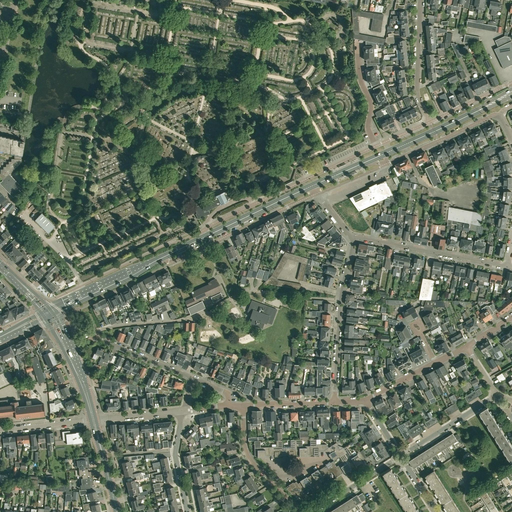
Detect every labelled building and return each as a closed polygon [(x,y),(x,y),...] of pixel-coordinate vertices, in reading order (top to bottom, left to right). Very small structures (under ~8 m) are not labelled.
[(435,5),(436,0),(428,0),(428,3),(432,4),(431,11),(435,12),(435,10),(435,5)] [(451,11),(452,5),(452,0),(444,0),(444,3),(449,4),(447,14),(450,14),(451,11)] [(458,7),(459,0),(453,0),(453,5),(452,5),(451,11),(457,12),(457,10),(460,11),(460,8),(458,7)] [(478,12),(480,0),(474,0),(474,5),(470,5),(469,11),(473,12),(473,9),(476,9),(476,12),(478,12)] [(500,11),(501,3),(500,3),(500,2),(498,1),(498,2),(496,2),(493,15),(493,18),(496,18),(497,10),(500,11)] [(375,8),(375,12),(382,13),(383,7),(376,5),(375,8)] [(429,22),(434,22),(439,22),(441,14),(438,13),(437,19),(435,18),(429,18),(429,22)] [(498,47),(494,49),(504,69),(511,65),(511,41),(510,37),(505,36),(495,41),(498,47)] [(364,53),(374,53),(374,49),(376,49),(376,44),(370,43),(371,47),(364,47),(364,48),(363,48),(363,51),(364,51),(364,53)] [(464,56),(469,53),(466,46),(457,50),(454,43),(451,43),(459,59),(462,57),(461,56),(463,55),(464,56)] [(374,53),(364,53),(364,55),(363,56),(363,59),(364,59),(364,60),(371,60),(371,64),(379,64),(379,58),(376,58),(376,57),(374,57),(374,53)] [(366,76),(376,74),(376,70),(378,70),(377,65),(371,65),(372,68),(365,70),(364,70),(365,74),(366,74),(366,76)] [(497,79),(495,76),(496,75),(493,70),(489,72),(492,77),(489,78),(493,86),(497,84),(498,83),(499,83),(497,79)] [(376,74),(366,76),(367,78),(365,78),(366,82),(367,82),(374,81),(375,85),(380,83),(379,77),(377,78),(376,74)] [(486,78),(484,79),(482,75),(479,76),(480,78),(481,81),(485,90),(490,87),(486,78)] [(479,87),(475,78),(472,79),(475,84),(473,85),(477,94),(477,93),(478,94),(480,93),(480,92),(481,92),(478,87),(479,87)] [(485,90),(481,81),(480,78),(478,79),(477,78),(475,78),(479,87),(478,87),(481,92),(482,91),(482,92),(483,92),(485,91),(485,90)] [(439,81),(431,85),(434,92),(442,88),(439,81)] [(474,96),(470,89),(468,83),(465,85),(466,88),(463,89),(464,92),(465,92),(469,99),(470,99),(472,98),(471,98),(472,97),(474,96),(474,97),(474,96)] [(376,99),(385,95),(383,91),(385,91),(382,84),(377,87),(379,90),(373,93),(373,94),(372,95),(374,98),(375,97),(376,99)] [(466,100),(464,95),(461,87),(458,88),(461,93),(457,95),(461,103),(462,103),(464,102),(464,101),(466,100)] [(452,95),(449,97),(450,100),(451,103),(453,107),(459,104),(457,100),(456,97),(454,92),(452,89),(450,90),(451,93),(452,95)] [(450,109),(446,101),(448,100),(445,93),(439,96),(442,103),(440,104),(444,112),(450,109)] [(385,95),(376,99),(376,101),(375,102),(377,105),(378,105),(388,101),(385,95)] [(404,100),(407,108),(409,111),(412,117),(417,115),(414,108),(411,110),(408,103),(411,101),(409,96),(403,99),(404,100)] [(388,114),(392,113),(389,106),(383,108),(381,109),(382,112),(386,110),(388,114)] [(412,117),(409,111),(407,108),(402,111),(403,114),(406,120),(412,117)] [(400,123),(406,120),(403,114),(397,116),(400,123)] [(395,125),(391,115),(387,117),(388,119),(385,120),(390,128),(395,125)] [(388,129),(390,128),(385,120),(380,123),(384,131),(386,130),(389,129),(388,129)] [(497,131),(496,129),(495,127),(496,127),(495,124),(494,125),(494,124),(489,127),(495,139),(497,143),(500,149),(503,147),(502,145),(501,145),(495,133),(497,131)] [(9,174),(21,163),(27,129),(12,125),(11,130),(14,131),(14,130),(22,132),(20,141),(17,141),(17,140),(13,140),(13,139),(9,139),(9,138),(6,138),(6,137),(2,137),(2,136),(0,136),(0,150),(3,151),(3,152),(7,152),(7,153),(10,153),(10,154),(14,154),(14,159),(11,159),(12,159),(11,162),(9,162),(9,164),(6,164),(6,167),(3,167),(3,170),(1,170),(1,172),(0,172),(0,173),(1,173),(0,173),(0,177),(2,180),(0,182),(0,183),(14,198),(20,192),(19,191),(22,188),(9,174)] [(493,140),(495,139),(489,127),(487,128),(486,127),(484,128),(484,129),(487,136),(490,135),(493,140)] [(485,137),(483,135),(481,130),(481,131),(480,130),(478,131),(478,132),(476,133),(482,145),(484,144),(482,139),(485,137)] [(480,146),(482,145),(476,133),(474,134),(474,133),(471,134),(472,135),(471,135),(475,142),(477,141),(480,146)] [(472,143),(471,141),(469,136),(468,137),(468,136),(465,137),(466,138),(464,139),(470,151),(472,150),(469,145),(472,143)] [(467,152),(470,151),(464,139),(461,140),(461,139),(459,140),(459,141),(462,148),(465,147),(467,152)] [(459,149),(458,147),(456,142),(456,143),(455,142),(453,143),(453,144),(451,145),(457,157),(458,160),(460,159),(457,151),(459,149)] [(493,152),(500,149),(497,143),(490,146),(491,148),(493,152)] [(455,158),(457,157),(451,145),(449,146),(449,145),(446,146),(447,147),(446,147),(449,154),(452,153),(455,158)] [(448,158),(446,153),(443,148),(443,149),(443,148),(440,149),(441,150),(438,151),(444,163),(447,162),(445,159),(448,158)] [(499,154),(493,156),(494,159),(507,154),(507,152),(506,149),(498,152),(499,154)] [(444,163),(438,151),(436,152),(436,151),(434,152),(434,153),(435,155),(437,160),(440,159),(442,164),(444,168),(446,167),(444,163)] [(422,153),(419,155),(422,162),(426,160),(428,164),(431,162),(430,160),(429,160),(425,152),(422,153)] [(497,160),(498,163),(509,159),(509,158),(510,158),(509,155),(508,156),(507,154),(494,159),(495,161),(497,160)] [(415,157),(413,158),(418,169),(420,168),(419,164),(422,162),(419,155),(415,156),(415,157)] [(405,161),(402,162),(409,176),(411,175),(408,168),(412,166),(408,159),(407,160),(407,159),(405,160),(405,161)] [(397,165),(396,165),(400,172),(404,170),(407,177),(409,176),(402,162),(400,164),(399,163),(397,164),(397,165)] [(440,178),(439,176),(433,164),(425,168),(427,172),(425,173),(426,176),(428,175),(434,187),(442,183),(440,178)] [(448,171),(449,174),(456,171),(454,168),(453,165),(450,167),(451,167),(447,169),(448,171)] [(391,196),(393,195),(386,181),(387,181),(386,181),(350,198),(359,211),(391,196)] [(232,199),(229,194),(228,191),(224,193),(224,192),(223,193),(225,197),(227,202),(228,201),(228,200),(232,199)] [(227,202),(225,197),(223,193),(220,194),(217,196),(221,204),(224,203),(227,202)] [(206,215),(207,215),(209,214),(210,214),(208,210),(220,204),(220,205),(221,204),(217,196),(216,196),(216,197),(201,204),(201,205),(199,206),(198,205),(196,206),(197,207),(194,208),(197,213),(196,214),(198,219),(200,218),(199,218),(206,215)] [(3,206),(9,200),(6,198),(0,204),(1,205),(3,206)] [(6,210),(6,209),(11,203),(9,200),(3,206),(2,207),(6,210)] [(306,206),(305,209),(309,214),(312,212),(314,215),(311,217),(313,219),(322,212),(318,207),(318,208),(315,204),(312,206),(309,203),(306,206)] [(448,219),(452,219),(457,220),(481,225),(482,213),(449,206),(448,219)] [(322,212),(313,219),(314,221),(317,219),(319,222),(325,217),(322,212)] [(55,227),(42,213),(35,220),(48,234),(55,227)] [(298,221),(297,217),(294,213),(287,217),(290,223),(288,224),(291,230),(296,228),(294,224),(293,223),(298,221)] [(380,227),(379,232),(384,232),(387,215),(385,214),(385,213),(383,213),(383,217),(383,218),(382,221),(383,221),(382,222),(381,222),(381,223),(382,223),(381,228),(380,227)] [(281,214),(276,216),(282,228),(278,243),(282,244),(284,234),(283,232),(284,227),(282,223),(285,221),(281,214)] [(276,216),(271,219),(275,226),(277,225),(279,230),(282,228),(276,216)] [(375,221),(373,228),(377,228),(376,231),(379,232),(380,227),(381,228),(382,223),(381,223),(381,222),(382,222),(383,221),(382,221),(383,218),(383,217),(379,217),(378,222),(375,221)] [(264,221),(269,233),(275,230),(274,227),(273,226),(270,219),(264,221)] [(325,231),(325,230),(332,225),(328,219),(320,225),(323,229),(320,231),(322,233),(325,231)] [(411,227),(410,226),(412,220),(409,220),(407,231),(404,230),(402,238),(406,239),(408,239),(408,240),(411,227)] [(487,220),(487,222),(491,223),(497,224),(497,227),(500,227),(505,228),(506,228),(506,225),(505,225),(506,223),(492,221),(487,220)] [(259,226),(258,227),(262,235),(264,238),(265,238),(268,237),(268,236),(267,233),(268,232),(264,224),(261,225),(261,224),(259,225),(259,226)] [(438,234),(439,226),(432,224),(430,233),(438,234)] [(255,228),(252,229),(256,237),(255,238),(256,240),(255,242),(258,243),(259,238),(258,237),(262,235),(258,227),(257,227),(256,226),(254,227),(255,228)] [(305,235),(309,232),(304,226),(298,231),(305,235)] [(329,233),(316,243),(318,243),(320,244),(322,242),(324,240),(326,239),(336,230),(333,226),(327,231),(329,233)] [(418,236),(416,236),(414,243),(421,245),(424,229),(424,227),(421,226),(420,232),(418,233),(418,236)] [(0,246),(1,247),(5,244),(7,242),(5,240),(10,234),(6,230),(4,233),(5,234),(2,237),(1,236),(0,237),(0,246)] [(336,238),(340,235),(336,230),(326,239),(324,240),(322,242),(320,244),(323,245),(327,241),(332,237),(334,239),(336,238)] [(449,239),(448,245),(453,246),(456,232),(456,231),(453,231),(452,231),(451,235),(449,236),(448,239),(449,239)] [(254,239),(253,236),(251,232),(250,232),(249,232),(248,232),(248,233),(247,233),(247,234),(245,235),(245,234),(248,242),(247,247),(251,249),(252,241),(252,240),(254,239)] [(309,232),(305,235),(300,238),(312,242),(315,239),(309,232)] [(246,241),(242,233),(235,236),(236,238),(232,240),(236,248),(240,246),(239,244),(246,241)] [(327,246),(334,248),(339,249),(339,248),(343,245),(346,246),(347,243),(344,239),(344,240),(341,236),(337,239),(334,241),(327,246)] [(11,257),(18,250),(15,247),(20,242),(16,238),(8,246),(10,248),(6,252),(11,257)] [(445,240),(436,238),(435,248),(443,249),(445,240)] [(496,252),(497,252),(496,254),(497,255),(500,256),(500,255),(503,256),(505,244),(501,243),(500,247),(497,247),(496,252)] [(370,250),(374,251),(375,247),(360,244),(358,252),(366,253),(369,253),(370,250)] [(235,252),(234,250),(232,246),(225,249),(230,258),(235,256),(238,261),(242,259),(240,256),(238,251),(235,252)] [(18,250),(11,257),(15,262),(19,258),(22,260),(27,255),(23,251),(21,253),(18,250)] [(344,252),(339,251),(336,250),(336,253),(331,252),(330,255),(335,256),(335,257),(342,259),(344,252)] [(36,261),(40,257),(43,254),(41,252),(34,259),(36,261)] [(23,270),(26,266),(29,264),(27,261),(29,259),(26,256),(24,258),(25,259),(19,265),(23,270)] [(40,257),(36,261),(33,264),(34,266),(42,259),(40,257)] [(342,260),(337,259),(331,257),(329,261),(326,260),(325,263),(331,265),(331,264),(340,266),(342,260)] [(369,264),(368,264),(369,258),(364,257),(363,260),(357,259),(355,264),(364,266),(369,267),(370,265),(369,264)] [(409,268),(410,264),(410,263),(411,258),(406,257),(404,264),(403,270),(403,272),(402,272),(402,276),(406,277),(406,273),(405,273),(405,271),(406,268),(409,268)] [(420,267),(421,264),(421,259),(414,258),(413,264),(412,270),(412,271),(416,272),(417,267),(420,267)] [(252,261),(249,270),(257,272),(259,263),(252,261)] [(441,270),(441,268),(442,263),(434,261),(433,269),(432,273),(438,274),(437,277),(440,278),(442,270),(441,270)] [(328,265),(324,264),(322,263),(321,267),(327,269),(326,273),(335,275),(336,274),(336,272),(335,272),(335,271),(335,269),(336,269),(336,268),(327,266),(328,265)] [(53,264),(47,271),(49,273),(50,271),(55,266),(53,264)] [(369,267),(364,266),(355,264),(354,270),(361,271),(360,274),(366,276),(367,270),(368,270),(369,270),(369,267)] [(32,276),(38,271),(34,266),(28,272),(32,276)] [(474,269),(471,268),(471,269),(470,269),(468,269),(468,268),(466,276),(465,280),(465,282),(469,283),(470,277),(473,277),(474,269)] [(38,271),(32,276),(37,281),(40,278),(45,273),(40,269),(38,271)] [(259,269),(256,278),(261,279),(264,271),(259,269)] [(47,278),(52,273),(50,271),(42,280),(43,281),(41,284),(45,289),(51,283),(47,278)] [(264,271),(261,279),(262,279),(266,281),(267,280),(268,279),(270,272),(264,271)] [(165,273),(163,274),(169,287),(171,285),(169,281),(171,279),(168,272),(167,272),(166,273),(165,273)] [(480,287),(481,287),(480,292),(482,293),(484,284),(484,281),(488,282),(489,278),(490,273),(483,272),(480,287)] [(158,277),(160,282),(161,284),(164,283),(166,288),(169,287),(163,274),(161,276),(160,275),(158,276),(158,277)] [(493,282),(495,283),(497,275),(492,274),(490,283),(490,286),(488,287),(487,292),(490,292),(491,286),(492,286),(493,282)] [(154,275),(149,277),(155,289),(157,288),(156,286),(159,285),(158,282),(154,275)] [(266,281),(264,283),(278,286),(279,280),(276,278),(271,276),(268,279),(267,280),(266,281)] [(351,283),(364,285),(365,277),(359,276),(359,279),(352,278),(351,283)] [(149,277),(143,280),(147,287),(149,291),(152,289),(152,290),(155,289),(149,277)] [(331,287),(332,282),(320,279),(318,278),(317,281),(322,282),(321,286),(323,286),(324,285),(331,287)] [(435,280),(427,279),(423,278),(419,300),(431,300),(432,294),(435,280)] [(221,293),(222,293),(215,279),(209,282),(210,282),(211,283),(209,284),(208,284),(209,284),(191,292),(193,297),(193,298),(185,301),(188,308),(187,308),(190,315),(205,308),(202,301),(201,302),(200,300),(211,295),(212,297),(211,297),(213,302),(223,298),(221,293)] [(55,293),(58,290),(60,288),(57,284),(56,285),(53,281),(51,283),(45,289),(50,293),(51,293),(53,291),(55,293)] [(146,292),(148,291),(142,281),(137,283),(141,293),(143,295),(146,294),(146,292)] [(137,283),(131,286),(135,293),(138,292),(141,296),(143,295),(141,293),(137,283)] [(364,285),(351,283),(350,289),(357,290),(356,293),(362,294),(364,285)] [(10,291),(7,288),(2,294),(0,295),(0,297),(1,299),(0,299),(0,302),(2,301),(5,300),(4,299),(6,297),(11,293),(10,291)] [(125,291),(130,300),(134,299),(135,300),(136,300),(136,298),(132,289),(132,290),(130,291),(129,288),(125,291)] [(126,302),(130,300),(125,291),(121,293),(122,295),(120,296),(124,305),(126,304),(126,302)] [(124,305),(120,296),(118,297),(117,294),(113,297),(117,306),(121,305),(122,306),(124,305)] [(346,301),(360,303),(363,303),(363,301),(357,300),(357,299),(355,299),(354,299),(355,295),(347,294),(346,301)] [(15,304),(10,306),(8,302),(10,301),(8,297),(5,300),(6,302),(9,309),(10,309),(15,319),(21,316),(17,308),(16,305),(15,304)] [(113,308),(117,306),(113,297),(108,299),(109,301),(108,302),(107,301),(112,311),(114,310),(113,308)] [(20,302),(19,303),(14,298),(12,300),(15,304),(16,305),(17,308),(21,316),(28,313),(29,310),(24,306),(20,302)] [(165,298),(158,301),(163,311),(167,310),(164,305),(168,303),(165,298)] [(105,299),(99,302),(104,314),(107,313),(104,308),(108,306),(105,299)] [(158,301),(151,304),(154,310),(158,308),(160,313),(163,311),(158,301)] [(267,323),(271,324),(277,310),(275,309),(275,310),(272,308),(256,302),(255,302),(253,302),(253,301),(252,301),(249,309),(253,310),(250,317),(252,318),(250,324),(262,328),(264,322),(267,323)] [(506,301),(502,305),(506,311),(511,307),(506,301)] [(99,302),(93,304),(96,311),(100,310),(102,315),(105,314),(104,314),(99,302)] [(320,311),(323,312),(324,312),(324,311),(330,311),(331,304),(324,303),(324,306),(320,306),(320,311)] [(502,305),(497,309),(502,314),(506,311),(502,305)] [(493,317),(491,314),(492,314),(494,313),(489,306),(486,306),(482,309),(484,312),(489,320),(490,319),(490,320),(493,319),(492,318),(493,317)] [(416,316),(418,315),(414,307),(408,309),(414,319),(417,318),(416,316)] [(4,314),(8,323),(11,321),(13,319),(8,308),(5,309),(7,312),(4,314)] [(408,321),(410,320),(410,321),(414,319),(408,309),(403,312),(408,321)] [(312,311),(311,316),(318,316),(318,319),(330,320),(330,315),(323,314),(323,312),(320,311),(312,311)] [(474,329),(476,328),(478,327),(479,326),(475,320),(477,319),(475,316),(471,319),(467,311),(464,313),(467,317),(474,329)] [(478,316),(479,315),(482,319),(483,318),(485,322),(489,320),(484,312),(481,314),(479,311),(476,312),(478,316)] [(425,319),(424,320),(425,323),(435,318),(438,316),(437,314),(434,315),(432,312),(424,317),(425,319)] [(464,313),(462,314),(464,319),(466,322),(463,324),(465,328),(466,327),(469,332),(470,331),(470,332),(473,331),(472,330),(474,329),(467,317),(464,313)] [(5,324),(8,323),(4,314),(0,315),(0,314),(0,320),(2,325),(5,324)] [(117,322),(115,318),(114,317),(108,320),(111,325),(117,322)] [(428,325),(429,328),(434,325),(435,328),(441,325),(440,322),(438,323),(435,318),(425,323),(427,326),(428,325)] [(173,329),(173,328),(174,324),(174,323),(166,324),(165,325),(162,333),(164,334),(165,334),(168,329),(173,329)] [(155,330),(162,333),(165,325),(163,324),(162,327),(157,325),(155,330)] [(137,331),(137,329),(139,326),(134,326),(130,335),(127,334),(124,342),(124,343),(126,344),(127,343),(130,345),(134,337),(133,336),(136,331),(137,331)] [(407,328),(406,326),(397,331),(400,336),(410,331),(408,328),(407,328)] [(454,337),(451,339),(455,346),(460,343),(454,331),(452,326),(448,328),(451,334),(452,334),(454,337)] [(41,329),(34,332),(38,341),(43,338),(44,341),(46,341),(46,342),(39,345),(41,348),(43,352),(45,351),(54,347),(49,339),(47,336),(48,336),(43,329),(41,329)] [(123,342),(126,335),(128,330),(125,329),(123,333),(119,332),(116,339),(123,342)] [(456,330),(454,331),(460,343),(466,340),(463,335),(462,333),(458,335),(456,330)] [(400,346),(408,342),(407,339),(412,337),(411,335),(412,334),(410,331),(400,336),(402,341),(399,343),(400,346)] [(140,341),(141,339),(140,337),(139,337),(141,334),(139,333),(137,332),(131,346),(137,348),(140,341)] [(145,349),(147,345),(148,342),(146,341),(149,335),(146,334),(144,340),(143,339),(140,346),(142,347),(141,348),(142,348),(142,349),(143,350),(144,349),(145,349)] [(38,341),(37,341),(34,335),(28,338),(32,345),(36,344),(39,350),(37,351),(38,354),(43,352),(41,348),(39,345),(38,341)] [(511,342),(510,341),(506,335),(501,338),(504,341),(502,343),(507,350),(511,345),(511,342)] [(449,349),(447,345),(445,342),(442,336),(437,338),(440,344),(437,346),(436,346),(438,349),(437,349),(440,353),(443,351),(443,352),(449,349)] [(152,354),(154,349),(155,346),(152,345),(154,339),(152,338),(146,351),(152,354)] [(27,348),(29,347),(31,352),(33,350),(31,345),(30,346),(27,339),(23,340),(23,341),(26,348),(27,348)] [(162,345),(161,345),(163,340),(160,339),(156,348),(153,355),(158,358),(163,348),(162,345)] [(489,340),(484,343),(488,350),(491,349),(493,353),(496,352),(489,340)] [(26,348),(23,341),(16,344),(21,353),(22,356),(24,355),(22,351),(26,349),(26,348)] [(484,343),(479,346),(483,353),(484,353),(486,358),(488,356),(486,352),(488,350),(484,343)] [(21,353),(16,344),(11,346),(16,357),(19,364),(22,363),(20,357),(22,356),(21,353)] [(425,358),(426,358),(422,351),(425,350),(422,344),(419,345),(420,348),(415,350),(420,360),(421,360),(422,361),(425,359),(425,358)] [(10,357),(14,355),(10,347),(9,347),(6,348),(6,349),(4,350),(10,362),(12,366),(15,365),(10,357)] [(173,355),(174,349),(175,347),(171,347),(170,349),(165,347),(161,359),(167,361),(170,354),(173,355)] [(101,356),(101,354),(103,350),(100,348),(100,349),(98,348),(97,351),(96,351),(92,358),(96,360),(98,355),(101,356)] [(174,349),(173,355),(179,357),(176,365),(181,367),(186,355),(177,352),(178,351),(174,349)] [(0,356),(3,362),(6,361),(7,364),(10,362),(4,350),(2,351),(1,350),(0,350),(0,356)] [(412,357),(415,363),(416,363),(417,364),(420,362),(420,361),(420,360),(415,350),(410,353),(409,351),(406,352),(409,358),(412,357)] [(38,354),(39,357),(44,355),(49,367),(52,365),(57,363),(53,356),(54,355),(53,353),(52,353),(52,351),(46,354),(45,351),(43,352),(38,354)] [(114,355),(112,354),(112,353),(108,352),(106,351),(105,353),(103,352),(99,363),(102,364),(103,361),(108,363),(109,360),(111,361),(110,362),(114,363),(117,357),(113,356),(114,355)] [(398,353),(405,367),(411,364),(406,355),(403,356),(401,351),(398,353)] [(494,354),(498,360),(503,357),(499,351),(494,354)] [(397,366),(399,370),(405,367),(398,353),(395,354),(397,358),(398,358),(400,360),(393,364),(395,368),(397,367),(397,366)] [(186,355),(181,367),(186,370),(190,362),(192,356),(187,354),(186,356),(186,355)] [(193,358),(190,365),(194,367),(193,368),(198,371),(203,359),(204,356),(202,355),(200,359),(196,358),(196,359),(193,358)] [(120,369),(124,359),(124,358),(122,357),(121,357),(118,356),(113,370),(116,371),(118,368),(120,369)] [(31,358),(39,383),(45,381),(36,357),(31,358)] [(389,381),(395,378),(391,371),(395,369),(395,368),(393,364),(391,359),(391,358),(387,358),(387,364),(388,364),(389,366),(388,366),(388,370),(384,372),(389,381)] [(492,358),(488,361),(492,369),(497,366),(492,358)] [(203,359),(198,371),(204,373),(207,367),(207,366),(207,367),(205,366),(207,361),(203,359)] [(464,359),(459,362),(469,379),(470,378),(468,374),(469,374),(466,367),(468,366),(464,359)] [(126,360),(123,368),(127,370),(126,373),(128,374),(133,362),(126,360)] [(229,363),(222,381),(227,383),(230,377),(231,374),(228,373),(233,361),(230,360),(229,363)] [(222,370),(220,369),(216,378),(222,381),(229,363),(226,361),(222,370)] [(133,362),(128,374),(130,375),(132,372),(136,373),(139,365),(133,362)] [(459,362),(455,364),(458,371),(460,370),(464,377),(466,380),(469,379),(459,362)] [(214,377),(216,373),(219,364),(216,363),(214,369),(212,368),(209,375),(214,377)] [(250,384),(252,378),(256,367),(252,365),(243,392),(245,393),(247,394),(247,393),(248,394),(252,384),(250,384)] [(444,365),(440,368),(447,381),(449,379),(446,374),(448,373),(444,365)] [(144,375),(145,373),(147,368),(142,366),(141,369),(140,369),(134,381),(138,383),(140,379),(139,379),(141,374),(144,375)] [(317,387),(316,387),(316,390),(316,395),(328,395),(330,393),(330,387),(330,386),(328,386),(328,383),(330,383),(330,380),(327,380),(327,381),(322,381),(322,375),(322,369),(324,369),(324,367),(317,366),(317,369),(317,387)] [(359,383),(359,378),(358,370),(358,367),(355,367),(355,373),(356,373),(356,378),(356,384),(357,384),(359,391),(366,390),(364,382),(359,383)] [(384,382),(382,377),(384,376),(383,376),(382,367),(378,369),(379,372),(375,374),(377,377),(375,378),(379,384),(384,382)] [(440,368),(435,370),(439,378),(442,376),(444,382),(447,381),(440,368)] [(55,378),(62,375),(59,369),(52,372),(55,378)] [(155,381),(156,378),(158,373),(157,372),(156,372),(155,372),(152,371),(149,378),(146,384),(150,386),(153,380),(155,381)] [(434,371),(430,373),(440,393),(442,392),(436,379),(438,378),(434,371)] [(239,379),(241,374),(239,373),(236,378),(233,377),(230,384),(230,385),(233,386),(234,386),(236,387),(239,379)] [(369,388),(374,386),(373,382),(374,381),(373,377),(369,378),(368,373),(362,374),(364,380),(367,379),(369,388)] [(430,373),(425,375),(429,383),(431,382),(438,394),(440,393),(430,373)] [(496,377),(500,382),(505,379),(502,373),(496,377)] [(57,384),(60,383),(64,381),(62,375),(55,378),(57,384)] [(262,388),(263,383),(259,382),(260,380),(261,380),(262,378),(261,377),(256,375),(254,382),(254,381),(252,386),(262,388)] [(452,379),(450,380),(453,385),(459,382),(456,377),(452,379)] [(241,389),(242,389),(245,382),(239,379),(236,387),(238,388),(241,390),(241,389)] [(183,383),(175,381),(172,380),(171,383),(168,383),(167,386),(177,389),(177,388),(182,389),(182,386),(183,386),(184,384),(183,384),(183,383)] [(262,389),(261,396),(268,397),(268,389),(271,390),(271,387),(271,382),(271,380),(267,380),(267,389),(262,389)] [(429,390),(425,384),(423,380),(420,381),(420,380),(418,381),(418,382),(417,383),(421,390),(424,388),(426,391),(425,392),(429,400),(435,397),(430,389),(429,390)] [(137,385),(137,389),(138,395),(139,402),(140,407),(142,407),(142,408),(146,408),(146,406),(145,398),(142,399),(140,386),(137,385)] [(61,398),(65,396),(70,394),(67,386),(61,389),(60,387),(56,389),(57,391),(58,390),(61,398)] [(163,396),(162,390),(167,391),(168,389),(158,386),(157,390),(158,391),(159,391),(160,405),(167,404),(166,396),(163,396)] [(406,388),(406,387),(405,386),(399,389),(400,391),(399,391),(404,399),(401,400),(407,410),(412,407),(408,399),(411,397),(410,396),(411,396),(409,393),(411,391),(409,387),(406,388)] [(157,389),(145,387),(147,399),(148,406),(150,406),(151,406),(152,406),(153,406),(152,398),(150,398),(149,393),(152,392),(152,393),(158,393),(157,389)] [(400,402),(398,397),(396,393),(390,396),(393,402),(389,404),(390,407),(392,410),(398,407),(396,404),(400,402)] [(115,396),(112,396),(113,410),(116,409),(117,410),(119,410),(119,409),(120,409),(119,398),(115,398),(115,396)] [(386,400),(384,401),(382,398),(374,402),(376,406),(375,406),(381,416),(385,414),(386,415),(392,411),(392,410),(390,407),(389,407),(386,400)] [(45,415),(45,410),(44,404),(18,407),(18,401),(16,401),(15,399),(0,400),(0,416),(15,415),(16,419),(45,415)] [(71,410),(71,408),(75,407),(72,399),(66,402),(66,400),(55,405),(55,412),(59,411),(58,406),(59,405),(60,406),(60,407),(61,407),(62,407),(63,407),(66,406),(67,410),(68,410),(69,410),(70,410),(71,410)] [(487,408),(479,413),(487,425),(495,420),(487,408)] [(351,418),(351,425),(351,429),(356,428),(356,422),(360,421),(359,410),(358,411),(358,410),(354,410),(354,411),(351,411),(351,418)] [(275,420),(275,416),(275,411),(266,412),(266,420),(266,423),(266,426),(270,426),(270,424),(272,424),(272,420),(275,420)] [(297,412),(294,412),(293,411),(291,412),(290,412),(290,420),(294,420),(294,427),(298,427),(298,420),(297,420),(297,412)] [(342,417),(341,417),(341,418),(341,423),(343,423),(343,419),(348,419),(348,425),(351,425),(351,418),(350,418),(349,411),(342,411),(342,417)] [(398,422),(396,418),(399,417),(395,411),(387,416),(389,419),(386,421),(390,427),(398,422)] [(232,427),(232,422),(234,421),(234,412),(227,412),(227,414),(224,415),(225,420),(227,420),(227,422),(228,422),(228,427),(232,427)] [(218,413),(210,414),(210,416),(212,423),(217,422),(218,427),(219,427),(220,433),(225,432),(225,426),(221,427),(220,422),(219,422),(218,413)] [(205,418),(199,419),(201,427),(205,426),(207,433),(209,432),(205,418)] [(419,424),(410,430),(407,426),(411,424),(409,420),(404,423),(398,426),(406,439),(411,435),(413,438),(423,431),(419,424)] [(495,420),(487,425),(495,437),(503,432),(495,420)] [(126,436),(125,429),(125,424),(124,424),(124,425),(123,426),(123,425),(119,425),(119,433),(117,433),(118,437),(122,437),(122,441),(127,441),(127,436),(126,436)] [(365,432),(364,430),(367,428),(365,426),(361,426),(361,432),(359,433),(363,440),(374,433),(371,429),(366,432),(365,432)] [(191,427),(187,431),(193,437),(195,435),(197,441),(199,440),(197,433),(191,427)] [(80,432),(76,432),(76,433),(74,433),(72,433),(72,434),(70,435),(70,431),(62,432),(63,441),(66,440),(67,444),(73,444),(83,443),(82,435),(81,435),(80,432)] [(187,431),(183,436),(193,445),(195,442),(192,439),(193,437),(187,431)] [(503,432),(495,437),(503,450),(511,445),(503,432)] [(368,447),(374,443),(372,440),(377,437),(374,433),(363,440),(366,444),(368,447)] [(453,433),(447,437),(452,444),(455,449),(456,448),(454,443),(458,441),(453,433)] [(447,437),(442,441),(446,448),(449,452),(451,451),(448,447),(452,444),(447,437)] [(209,438),(199,439),(201,448),(210,446),(210,443),(209,438)] [(329,448),(329,447),(326,444),(316,445),(316,439),(310,440),(310,446),(310,455),(314,455),(314,456),(319,456),(319,451),(324,451),(329,448)] [(283,454),(283,447),(282,440),(276,440),(276,447),(268,447),(269,456),(272,456),(272,454),(274,454),(274,457),(280,457),(280,456),(283,455),(283,454)] [(294,455),(297,455),(296,440),(290,440),(290,447),(283,447),(283,454),(288,454),(288,456),(294,456),(294,455)] [(310,455),(310,446),(302,446),(302,440),(300,440),(296,440),(297,455),(299,455),(299,456),(307,456),(307,455),(310,455)] [(265,456),(269,456),(268,447),(261,447),(260,441),(254,441),(255,456),(257,456),(257,457),(265,457),(265,456)] [(442,441),(436,444),(441,451),(444,456),(445,455),(443,450),(446,448),(442,441)] [(376,451),(383,447),(380,442),(376,445),(374,443),(368,447),(369,449),(372,448),(371,449),(373,452),(374,452),(375,452),(376,451)] [(347,453),(345,450),(343,448),(339,450),(336,446),(338,445),(336,443),(329,447),(329,448),(329,447),(332,452),(328,455),(331,459),(332,458),(334,461),(340,457),(345,454),(347,453)] [(235,445),(228,447),(227,444),(220,445),(221,451),(227,450),(227,454),(236,452),(235,445)] [(436,444),(431,447),(436,455),(438,459),(440,458),(437,454),(441,451),(436,444)] [(511,446),(511,445),(503,450),(511,462),(511,461),(511,446)] [(375,452),(374,452),(372,454),(377,461),(387,454),(386,451),(383,447),(376,451),(375,452)] [(431,447),(425,451),(430,458),(433,463),(434,462),(432,457),(436,455),(431,447)] [(348,448),(345,450),(347,453),(345,454),(353,466),(355,465),(356,466),(362,462),(362,461),(364,459),(360,452),(353,456),(348,448)] [(184,460),(185,462),(192,461),(194,460),(197,459),(200,459),(200,456),(197,456),(196,454),(197,454),(197,451),(191,452),(192,454),(184,456),(183,457),(183,459),(184,460)] [(425,451),(420,454),(425,462),(427,466),(429,465),(426,461),(430,458),(425,451)] [(345,454),(340,457),(343,462),(336,466),(341,474),(344,472),(345,473),(351,469),(350,468),(353,466),(345,454)] [(414,458),(419,465),(422,470),(424,468),(421,464),(425,462),(420,454),(414,458)] [(88,459),(85,459),(85,457),(74,458),(75,468),(80,467),(80,469),(88,469),(89,469),(88,459)] [(162,465),(168,463),(167,457),(160,459),(161,462),(152,464),(153,466),(162,465)] [(222,464),(230,462),(231,466),(240,463),(238,457),(227,460),(226,458),(220,460),(222,464)] [(414,458),(409,461),(416,473),(418,472),(415,468),(419,465),(414,458)] [(122,464),(121,465),(121,468),(123,468),(123,470),(133,468),(132,462),(130,463),(129,461),(122,463),(122,464)] [(186,468),(192,467),(193,469),(202,467),(201,464),(193,466),(192,461),(185,462),(186,465),(185,465),(185,468),(186,468)] [(341,474),(336,466),(333,461),(330,463),(330,462),(325,465),(327,467),(325,468),(324,467),(321,469),(326,476),(332,472),(336,477),(341,474)] [(163,471),(169,469),(168,463),(162,465),(153,466),(154,470),(160,468),(160,471),(163,471)] [(242,468),(235,470),(234,467),(225,470),(225,473),(227,472),(227,473),(232,471),(233,474),(236,473),(237,476),(234,477),(236,482),(242,478),(241,476),(244,475),(242,468)] [(133,468),(123,470),(125,476),(132,475),(132,472),(135,471),(134,468),(133,468)] [(88,472),(88,469),(80,469),(77,470),(77,476),(82,476),(82,478),(90,478),(92,478),(91,471),(88,472)] [(171,475),(169,469),(163,471),(164,474),(156,475),(156,478),(158,478),(171,475)] [(319,480),(326,476),(321,469),(318,471),(317,469),(311,474),(312,475),(309,476),(317,489),(322,486),(319,480)] [(391,469),(383,474),(391,486),(399,481),(391,469)] [(434,471),(425,476),(434,490),(443,485),(434,471)] [(218,473),(212,474),(214,483),(220,481),(218,473)] [(208,475),(194,478),(195,484),(201,483),(201,480),(209,478),(208,475)] [(245,486),(242,487),(243,490),(254,482),(250,476),(245,480),(247,483),(244,485),(245,486)] [(300,482),(298,484),(302,491),(309,487),(312,492),(317,489),(309,476),(307,478),(306,477),(300,481),(300,482)] [(507,476),(497,482),(498,484),(501,482),(504,486),(501,488),(511,482),(507,476)] [(82,478),(79,479),(80,485),(84,485),(84,488),(90,488),(90,487),(94,487),(93,477),(92,478),(90,478),(82,478)] [(134,480),(126,482),(128,489),(136,487),(136,486),(137,486),(137,487),(139,487),(139,486),(139,483),(135,484),(134,480)] [(302,491),(298,484),(296,481),(294,483),(293,482),(289,485),(289,486),(286,488),(292,494),(296,492),(299,498),(300,497),(302,500),(308,496),(306,493),(304,494),(302,491)] [(399,481),(391,486),(399,499),(407,494),(399,481)] [(248,491),(251,489),(252,492),(253,492),(255,490),(258,488),(254,482),(243,490),(244,492),(247,490),(248,491)] [(511,483),(511,482),(501,488),(502,490),(505,487),(507,491),(511,488),(511,483)] [(443,485),(434,490),(443,504),(452,499),(443,485)] [(136,487),(128,489),(130,496),(138,494),(136,487),(137,487),(137,486),(136,486),(136,487)] [(96,491),(91,492),(88,493),(87,493),(86,490),(79,490),(80,495),(85,494),(86,497),(89,496),(90,501),(98,499),(96,491)] [(485,490),(475,497),(476,498),(479,496),(482,500),(489,496),(485,490)] [(210,493),(208,493),(197,496),(199,501),(205,500),(208,499),(207,496),(210,496),(210,493)] [(407,494),(399,499),(407,511),(415,506),(407,494)] [(143,503),(142,503),(139,504),(138,501),(141,500),(141,499),(145,498),(144,495),(141,496),(138,497),(138,500),(131,501),(133,510),(138,509),(139,509),(145,508),(143,503)] [(259,505),(262,503),(266,500),(262,495),(255,499),(255,498),(252,500),(254,503),(257,501),(259,505)] [(357,495),(351,498),(356,506),(358,510),(360,509),(358,505),(361,502),(357,495)] [(482,500),(479,502),(480,504),(483,502),(485,505),(492,501),(489,496),(482,500)] [(351,498),(346,502),(350,509),(352,511),(354,511),(352,508),(356,506),(351,498)] [(169,500),(167,501),(168,504),(164,505),(160,506),(161,508),(163,508),(165,507),(177,505),(176,499),(169,500)] [(460,511),(452,499),(443,504),(448,511),(460,511)] [(485,505),(482,507),(483,509),(486,507),(489,511),(495,506),(492,501),(485,505)] [(346,502),(340,505),(344,511),(346,511),(347,511),(350,509),(346,502)] [(99,504),(94,505),(91,505),(91,506),(90,506),(89,503),(83,505),(84,510),(89,509),(92,509),(93,511),(98,511),(101,511),(99,504)]
